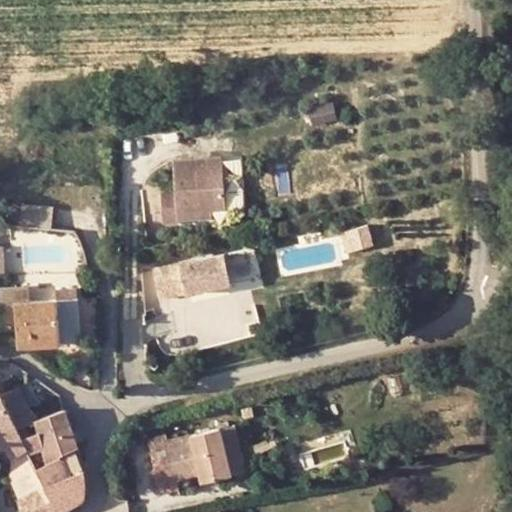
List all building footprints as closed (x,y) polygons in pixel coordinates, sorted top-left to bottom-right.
[(176,190),(162,191),(164,222),(178,221),(178,217),(177,209),(212,208),(227,208),(223,157),(174,160),(176,190)] [(24,222),(57,225),(58,204),(26,201),(24,222)] [(177,209),(178,217),(213,216),(212,208),(177,209)] [(349,229),(355,249),(372,243),(366,224),(349,229)] [(0,270),(8,270),(9,244),(0,244),(0,270)] [(181,262),(153,267),(160,298),(187,292),(188,293),(231,283),(225,253),(181,263),(181,262)] [(0,319),(15,319),(16,344),(78,342),(77,298),(76,298),(76,288),(56,288),(55,297),(28,297),(28,286),(0,287),(0,319)] [(78,351),(78,368),(89,368),(88,351),(78,351)] [(0,398),(3,405),(24,447),(33,465),(48,459),(35,413),(23,403),(13,386),(0,393),(0,398)] [(77,446),(76,441),(61,404),(35,413),(48,459),(77,446)] [(0,445),(7,456),(24,447),(3,405),(0,406),(0,445)] [(230,439),(235,461),(252,458),(242,412),(231,415),(235,438),(230,439)] [(173,474),(198,469),(199,472),(226,467),(235,461),(230,439),(235,438),(231,415),(165,431),(163,426),(146,429),(152,460),(147,461),(151,486),(175,482),(173,474)] [(48,459),(33,465),(42,485),(55,511),(56,511),(83,494),(87,479),(84,464),(82,465),(77,454),(77,446),(48,459)] [(14,499),(42,485),(33,465),(24,447),(7,456),(4,476),(14,499)] [(14,499),(19,511),(55,511),(42,485),(14,499)] [(199,507),(199,511),(236,511),(235,506),(218,509),(217,503),(199,507)]
